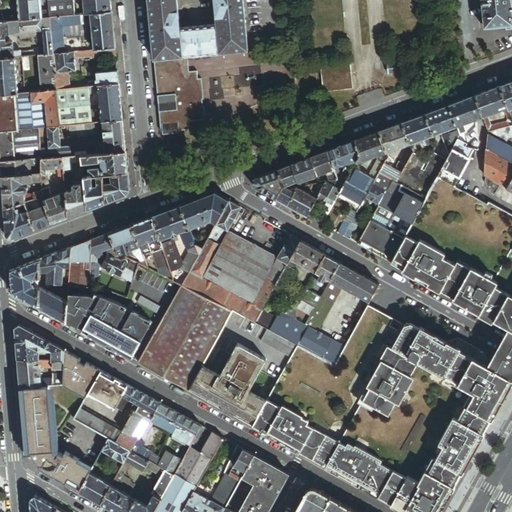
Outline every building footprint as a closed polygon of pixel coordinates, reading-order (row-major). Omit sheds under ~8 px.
[(18,0),(20,20),(42,18),(42,12),(40,0),(18,0)] [(79,0),(48,0),(50,11),(51,18),(81,15),(79,0)] [(112,12),(111,0),(89,0),(91,13),(91,14),(112,12)] [(148,0),(154,60),(188,57),(248,51),(243,0),(214,0),(217,26),(180,29),(177,0),(148,0)] [(511,0),(482,0),(485,27),(511,24),(511,0)] [(114,26),(112,12),(91,14),(92,18),(93,28),(93,35),(95,50),(116,48),(115,32),(114,26)] [(86,14),(81,15),(51,18),(52,30),(54,53),(86,50),(89,50),(88,38),(82,38),(60,40),(59,27),(81,26),(87,25),(86,19),(86,18),(86,14)] [(42,18),(20,20),(4,22),(0,22),(0,35),(1,35),(6,35),(10,35),(10,34),(43,31),(52,30),(51,18),(42,18)] [(60,40),(82,38),(81,26),(59,27),(60,40)] [(54,53),(52,30),(43,31),(45,48),(45,54),(54,53)] [(1,35),(0,35),(0,58),(14,57),(12,42),(10,42),(6,42),(1,42),(1,35)] [(117,56),(116,48),(95,50),(89,50),(86,50),(86,56),(92,56),(93,58),(117,56)] [(22,57),(28,56),(37,55),(37,52),(37,49),(34,49),(34,52),(16,53),(17,57),(19,57),(22,57)] [(86,56),(86,50),(54,53),(55,65),(65,64),(66,71),(69,71),(77,71),(75,57),(86,56)] [(55,65),(54,53),(45,54),(38,55),(41,89),(42,91),(57,90),(55,65)] [(30,82),(28,56),(22,57),(24,82),(30,82)] [(15,57),(14,57),(0,58),(0,90),(18,89),(15,57)] [(154,60),(162,133),(180,131),(179,122),(187,121),(205,120),(204,108),(203,108),(200,80),(198,80),(197,72),(189,73),(188,57),(154,60)] [(401,73),(400,63),(387,64),(388,74),(401,73)] [(65,64),(55,65),(57,90),(68,89),(71,88),(70,84),(69,71),(66,71),(65,64)] [(353,89),(351,64),(321,67),(323,92),(353,89)] [(119,84),(118,71),(97,73),(98,81),(98,86),(119,84)] [(84,87),(84,80),(73,81),(70,84),(71,88),(84,87)] [(511,81),(501,86),(508,107),(509,110),(511,109),(511,81)] [(123,120),(119,84),(98,86),(99,96),(100,109),(102,122),(103,122),(123,120)] [(98,86),(89,87),(90,95),(93,95),(96,94),(99,96),(98,86)] [(504,109),(508,107),(501,86),(475,96),(483,117),(487,115),(504,109)] [(89,87),(84,87),(71,88),(68,89),(70,103),(90,102),(90,96),(90,95),(89,87)] [(70,103),(68,89),(57,90),(58,100),(61,126),(69,125),(93,123),(92,118),(91,110),(90,102),(70,103)] [(58,100),(57,90),(42,91),(39,91),(40,102),(46,102),(58,100)] [(19,93),(17,93),(18,103),(34,102),(33,92),(28,92),(19,93)] [(18,103),(17,93),(0,94),(0,131),(21,130),(18,103)] [(458,126),(483,117),(475,96),(450,106),(458,126)] [(61,126),(58,100),(46,102),(47,112),(48,127),(59,126),(61,126)] [(34,102),(18,103),(21,130),(39,128),(48,127),(47,112),(38,113),(37,102),(34,102)] [(46,102),(40,102),(37,102),(38,113),(47,112),(46,102)] [(438,133),(458,126),(450,106),(430,113),(438,133)] [(488,131),(511,124),(511,117),(509,110),(508,107),(504,109),(508,118),(506,120),(493,125),(491,124),(487,115),(483,117),(488,131)] [(92,118),(93,123),(102,122),(100,109),(91,110),(92,118)] [(438,133),(430,113),(404,123),(411,143),(438,133)] [(126,151),(123,120),(103,122),(103,126),(106,153),(126,151)] [(179,122),(180,131),(188,130),(187,121),(179,122)] [(103,126),(103,122),(102,122),(93,123),(69,125),(70,138),(93,136),(93,134),(99,134),(98,126),(103,126)] [(408,144),(411,143),(404,123),(380,132),(387,152),(396,149),(408,144)] [(511,134),(511,124),(488,131),(488,135),(504,143),(508,135),(511,134)] [(61,147),(59,126),(48,127),(49,136),(50,148),(61,147)] [(49,136),(48,127),(39,128),(39,136),(49,136)] [(21,130),(0,131),(0,155),(1,162),(31,160),(41,159),(40,149),(39,136),(39,128),(21,130)] [(383,166),(385,162),(389,155),(387,152),(380,132),(356,141),(361,154),(357,162),(356,162),(378,155),(381,162),(380,165),(383,166)] [(460,134),(459,137),(458,139),(467,143),(468,138),(465,136),(460,134)] [(504,143),(488,135),(486,149),(499,155),(506,144),(504,143)] [(467,143),(458,139),(449,155),(447,160),(444,165),(439,176),(454,184),(472,148),(471,148),(465,146),(467,143)] [(349,164),(357,162),(361,154),(356,141),(328,151),(334,168),(338,167),(349,164)] [(413,147),(414,152),(422,156),(424,153),(417,149),(415,144),(412,145),(413,147)] [(499,155),(511,162),(511,147),(506,144),(499,155)] [(70,146),(61,147),(50,148),(40,149),(41,159),(63,157),(71,156),(70,146)] [(396,168),(403,172),(414,152),(413,147),(410,148),(408,152),(406,151),(399,163),(396,168)] [(511,162),(499,155),(486,149),(484,175),(507,187),(511,178),(511,162)] [(128,172),(126,151),(106,153),(104,153),(85,155),(82,155),(83,162),(99,161),(100,159),(102,157),(103,159),(102,160),(101,163),(102,166),(104,167),(104,169),(103,169),(100,167),(89,168),(89,176),(92,175),(97,175),(103,174),(110,174),(128,172)] [(335,168),(334,168),(328,151),(312,157),(318,174),(327,171),(335,168)] [(440,156),(447,160),(449,155),(442,151),(440,156)] [(83,162),(82,155),(75,156),(71,156),(63,157),(63,168),(64,173),(72,172),(84,171),(83,168),(83,162)] [(437,162),(444,165),(447,160),(440,156),(437,162)] [(63,168),(63,157),(41,159),(42,166),(42,171),(42,173),(47,172),(46,169),(63,168)] [(318,175),(318,174),(312,157),(293,164),(299,181),(299,182),(302,181),(315,176),(318,175)] [(387,163),(396,168),(399,163),(390,158),(387,163)] [(42,166),(41,159),(31,160),(31,167),(34,167),(36,166),(42,166)] [(31,160),(1,162),(1,171),(2,177),(32,174),(32,171),(31,167),(31,160)] [(356,162),(357,162),(349,164),(346,171),(352,171),(354,167),(356,162)] [(393,179),(398,182),(403,172),(396,168),(387,163),(385,162),(383,166),(380,172),(393,179)] [(287,185),(299,181),(293,164),(279,170),(284,184),(287,184),(287,185)] [(376,179),(380,172),(383,166),(380,165),(378,164),(371,177),(376,179)] [(358,169),(354,167),(352,171),(349,175),(347,179),(369,191),(376,179),(371,177),(358,169)] [(338,178),(335,168),(327,171),(328,174),(330,180),(338,178)] [(276,198),(284,184),(279,170),(254,179),(253,185),(276,198)] [(73,180),(72,172),(64,173),(66,191),(74,190),(74,185),(77,184),(78,184),(78,183),(78,182),(77,182),(73,180)] [(130,190),(128,172),(110,174),(111,178),(111,182),(103,183),(105,203),(127,195),(130,190)] [(380,204),(393,179),(380,172),(376,179),(369,191),(367,196),(380,204)] [(41,173),(41,182),(42,190),(49,187),(47,175),(42,175),(42,173),(41,173)] [(32,174),(2,177),(3,192),(5,209),(25,202),(26,202),(25,202),(25,195),(25,193),(26,192),(27,191),(28,190),(28,188),(27,187),(26,186),(24,185),(24,183),(34,183),(34,174),(32,174)] [(87,210),(105,203),(103,183),(103,179),(103,174),(97,175),(98,185),(97,185),(93,188),(92,175),(89,176),(84,176),(85,184),(85,189),(87,210)] [(301,187),(321,182),(320,179),(319,177),(318,175),(315,176),(317,180),(303,184),(302,181),(299,182),(301,187)] [(347,179),(349,175),(342,177),(337,186),(342,189),(347,179)] [(511,213),(490,201),(488,203),(454,184),(439,176),(427,198),(424,203),(413,222),(406,235),(418,241),(420,238),(445,252),(443,257),(468,271),(471,267),(498,282),(495,287),(511,295),(511,213)] [(367,196),(369,191),(347,179),(342,189),(341,191),(363,203),(367,196)] [(399,192),(403,185),(398,182),(393,179),(380,204),(358,244),(374,252),(385,231),(395,212),(405,195),(399,192)] [(327,181),(321,182),(313,196),(317,198),(322,190),(327,181)] [(331,183),(327,181),(322,190),(327,193),(331,195),(336,198),(337,198),(341,191),(342,189),(337,186),(331,183)] [(87,210),(85,189),(82,189),(81,184),(81,182),(77,182),(78,182),(78,183),(78,184),(77,184),(74,185),(74,190),(66,191),(66,192),(68,216),(87,210)] [(287,184),(284,184),(276,198),(288,204),(297,188),(293,187),(287,185),(287,184)] [(406,193),(409,188),(403,185),(399,192),(405,195),(406,193)] [(43,200),(51,197),(50,188),(49,187),(42,190),(42,197),(43,200)] [(313,196),(297,188),(288,204),(308,215),(317,198),(313,196)] [(34,200),(42,197),(42,190),(33,194),(33,195),(34,199),(34,200)] [(327,193),(322,190),(317,198),(323,201),(324,199),(327,193)] [(52,223),(68,216),(66,192),(51,197),(43,200),(45,204),(52,223)] [(211,221),(216,223),(229,200),(215,193),(181,206),(189,229),(211,221)] [(405,195),(395,212),(413,222),(424,203),(421,201),(410,195),(406,193),(405,195)] [(323,209),(329,212),(336,198),(331,195),(328,201),(323,209)] [(28,211),(45,204),(43,200),(42,197),(34,200),(26,202),(25,202),(28,211)] [(229,200),(216,223),(228,230),(240,207),(229,200)] [(10,238),(34,229),(28,211),(25,202),(5,209),(7,236),(10,238)] [(35,229),(52,223),(45,204),(28,211),(34,229),(35,229)] [(191,232),(189,229),(181,206),(153,217),(160,239),(173,235),(178,233),(181,232),(185,241),(193,238),(191,232)] [(323,224),(329,213),(329,212),(323,209),(317,220),(323,224)] [(395,212),(385,231),(402,241),(406,235),(413,222),(395,212)] [(163,246),(160,239),(153,217),(139,222),(132,225),(139,244),(148,241),(149,243),(152,252),(154,252),(163,248),(163,246)] [(339,233),(345,236),(351,225),(345,222),(339,233)] [(216,223),(211,231),(199,254),(189,272),(182,284),(233,310),(255,322),(262,310),(276,285),(287,265),(288,264),(278,258),(228,230),(216,223)] [(345,236),(350,239),(357,226),(352,223),(351,225),(345,236)] [(139,244),(132,225),(111,232),(116,246),(119,253),(127,250),(128,251),(130,251),(131,250),(131,249),(133,248),(140,246),(139,244)] [(199,254),(211,231),(207,229),(202,231),(195,243),(196,246),(199,254)] [(402,241),(385,231),(374,252),(391,262),(402,241)] [(116,246),(111,232),(104,235),(101,236),(91,240),(91,252),(97,252),(101,250),(105,249),(108,248),(116,246)] [(173,235),(160,239),(163,246),(175,241),(174,237),(173,235)] [(301,240),(291,235),(278,258),(288,264),(291,258),(301,240)] [(511,295),(495,287),(498,282),(471,267),(468,271),(443,257),(445,252),(420,238),(418,241),(406,235),(402,241),(391,262),(509,328),(510,329),(511,330),(511,295)] [(193,239),(193,238),(185,241),(188,248),(196,246),(195,243),(193,239)] [(89,287),(89,283),(90,264),(90,261),(91,252),(91,240),(71,247),(70,267),(69,273),(69,281),(69,284),(69,285),(89,287)] [(325,254),(301,240),(291,258),(298,262),(315,272),(325,254)] [(175,241),(163,246),(163,248),(167,258),(170,268),(171,270),(180,267),(182,263),(175,242),(175,241)] [(140,246),(133,248),(135,254),(141,260),(145,259),(140,246)] [(199,254),(196,246),(188,248),(189,252),(182,263),(180,267),(189,272),(199,254)] [(63,266),(70,267),(71,247),(55,253),(54,283),(60,284),(62,284),(62,280),(63,266)] [(167,258),(163,248),(154,252),(157,261),(159,261),(167,258)] [(97,252),(91,252),(90,261),(93,261),(97,261),(97,257),(103,256),(101,250),(97,252)] [(49,282),(54,283),(55,253),(40,259),(40,272),(47,272),(46,280),(46,282),(49,283),(49,282)] [(133,282),(135,272),(129,268),(125,266),(127,263),(128,262),(127,260),(127,259),(126,259),(124,259),(123,259),(122,260),(108,253),(101,266),(128,280),(133,282)] [(340,262),(325,254),(315,272),(320,274),(317,279),(317,281),(321,283),(323,283),(326,278),(330,280),(340,262)] [(170,268),(167,258),(159,261),(161,266),(168,269),(170,268)] [(288,264),(287,265),(294,268),(298,262),(291,258),(288,264)] [(40,275),(40,272),(40,259),(10,270),(12,292),(39,307),(40,285),(34,285),(32,285),(32,283),(32,279),(32,277),(34,278),(40,278),(40,275)] [(151,269),(153,270),(156,265),(150,263),(150,261),(146,262),(148,267),(151,269)] [(379,284),(340,262),(330,280),(342,287),(353,293),(359,296),(369,302),(379,284)] [(89,283),(96,285),(96,277),(97,277),(98,273),(98,265),(93,265),(90,264),(89,283)] [(170,278),(175,281),(172,273),(156,265),(153,270),(170,278)] [(287,265),(276,285),(286,291),(298,270),(294,268),(287,265)] [(175,281),(182,284),(189,272),(180,267),(171,270),(172,273),(175,281)] [(320,297),(305,324),(304,326),(307,328),(304,332),(313,337),(318,330),(342,287),(330,280),(320,297)] [(203,364),(213,345),(233,310),(182,284),(166,312),(156,330),(151,340),(139,362),(189,389),(203,364)] [(56,294),(44,288),(40,285),(39,307),(66,322),(67,300),(63,298),(59,296),(56,294)] [(87,333),(132,358),(151,324),(142,319),(143,317),(135,313),(125,332),(119,329),(129,311),(124,309),(125,307),(89,287),(89,295),(87,333)] [(66,322),(87,333),(89,295),(68,295),(67,300),(66,322)] [(345,345),(341,352),(334,363),(323,357),(298,344),(291,356),(278,379),(267,399),(282,406),(284,404),(303,414),(301,418),(314,426),(341,441),(371,386),(368,384),(383,357),(378,354),(386,341),(394,346),(407,323),(368,302),(365,308),(362,314),(345,345)] [(285,313),(296,320),(300,312),(293,309),(285,313)] [(268,328),(255,322),(233,310),(213,345),(231,354),(238,342),(267,358),(260,370),(278,379),(291,356),(262,340),(268,328)] [(262,310),(255,322),(268,328),(270,330),(277,318),(262,310)] [(296,320),(285,313),(277,318),(292,326),(296,320)] [(299,330),(292,326),(277,318),(270,330),(298,344),(304,332),(301,331),(299,330)] [(296,320),(292,326),(299,330),(302,325),(304,326),(305,324),(296,320)] [(438,511),(511,379),(511,375),(511,371),(511,367),(503,369),(502,370),(500,369),(501,368),(499,360),(491,362),(490,363),(489,363),(490,361),(487,351),(461,336),(449,339),(448,340),(413,321),(407,323),(394,346),(386,341),(378,354),(383,357),(368,384),(371,386),(341,441),(333,456),(327,466),(341,473),(342,472),(358,481),(366,478),(415,505),(416,511),(438,511)] [(18,360),(38,359),(38,351),(48,351),(52,351),(52,359),(53,359),(63,359),(64,349),(20,325),(15,328),(17,351),(18,360)] [(298,344),(270,330),(268,328),(262,340),(291,356),(298,344)] [(511,330),(510,329),(509,331),(508,330),(498,347),(490,361),(491,362),(499,360),(501,368),(503,369),(511,367),(511,371),(511,330)] [(318,330),(313,337),(330,346),(341,352),(345,345),(318,330)] [(298,344),(323,357),(330,346),(313,337),(304,332),(298,344)] [(220,374),(203,364),(189,389),(253,425),(267,400),(250,391),(260,370),(267,358),(238,342),(231,354),(220,374)] [(334,363),(341,352),(330,346),(323,357),(334,363)] [(81,359),(64,349),(63,359),(63,367),(63,368),(63,370),(63,372),(62,384),(86,397),(88,392),(90,390),(93,384),(101,370),(86,362),(84,365),(79,362),(81,359)] [(40,359),(38,359),(18,360),(19,376),(20,387),(41,385),(41,378),(40,369),(40,367),(40,359)] [(63,359),(53,359),(53,366),(53,368),(63,368),(63,367),(63,359)] [(127,384),(101,370),(93,384),(90,390),(88,392),(115,407),(120,399),(121,396),(127,384)] [(160,402),(127,384),(121,396),(134,402),(139,405),(154,413),(160,402)] [(30,451),(45,450),(44,431),(52,430),(51,415),(51,414),(52,409),(51,396),(49,396),(48,385),(41,385),(20,387),(22,403),(22,412),(23,424),(25,446),(26,451),(30,451)] [(44,431),(45,450),(57,449),(53,396),(51,396),(52,409),(51,414),(51,415),(52,430),(44,431)] [(121,396),(120,399),(128,403),(132,406),(134,402),(121,396)] [(120,399),(115,407),(123,412),(128,403),(120,399)] [(267,399),(267,400),(253,425),(300,451),(306,441),(314,426),(301,418),(303,414),(284,404),(282,406),(267,399)] [(167,406),(161,403),(151,420),(157,424),(167,406)] [(150,419),(154,413),(139,405),(136,411),(143,415),(150,419)] [(107,422),(81,406),(74,419),(101,433),(107,422)] [(202,425),(167,406),(157,424),(173,433),(172,435),(174,436),(187,443),(191,445),(202,425)] [(132,435),(143,416),(143,415),(136,411),(133,411),(123,430),(132,435)] [(138,438),(149,419),(143,416),(132,435),(138,438)] [(123,430),(107,422),(101,433),(108,438),(116,442),(123,430)] [(156,426),(172,435),(173,433),(157,424),(156,426)] [(341,441),(314,426),(306,441),(318,448),(317,449),(320,451),(321,449),(333,456),(341,441)] [(138,438),(132,435),(123,430),(116,442),(131,451),(134,446),(138,438)] [(223,437),(213,431),(202,451),(212,457),(223,437)] [(173,438),(185,445),(187,443),(174,436),(173,438)] [(125,461),(131,451),(116,442),(108,438),(102,450),(124,462),(125,461)] [(145,443),(138,438),(134,446),(131,451),(139,455),(148,460),(151,455),(141,450),(145,443)] [(243,448),(236,444),(224,472),(226,473),(228,475),(230,472),(231,470),(233,465),(243,448)] [(202,451),(191,445),(188,450),(183,459),(182,460),(175,474),(196,485),(212,457),(202,451)] [(183,459),(188,450),(183,447),(179,454),(181,457),(183,459)] [(254,454),(243,448),(233,465),(245,472),(254,454)] [(40,468),(55,477),(69,452),(66,451),(65,453),(57,449),(45,450),(30,451),(39,465),(41,464),(42,465),(40,468)] [(139,455),(131,451),(125,461),(129,463),(143,471),(147,465),(149,461),(148,460),(139,455)] [(55,477),(79,490),(89,472),(91,468),(79,461),(81,459),(69,452),(55,477)] [(174,475),(175,474),(182,460),(166,452),(161,461),(158,466),(165,470),(174,475)] [(276,466),(254,454),(245,472),(243,475),(242,476),(252,481),(240,502),(234,511),(266,511),(269,506),(258,499),(269,478),(276,466)] [(81,459),(79,461),(91,468),(93,465),(81,459)] [(155,470),(157,465),(154,463),(149,461),(147,465),(155,470)] [(123,465),(116,477),(120,479),(123,474),(127,468),(123,465)] [(157,465),(155,470),(162,474),(165,470),(158,466),(157,465)] [(287,472),(276,466),(269,478),(281,485),(287,474),(287,472)] [(169,485),(174,475),(165,470),(162,474),(159,480),(169,485)] [(230,472),(241,478),(242,476),(243,475),(237,471),(236,473),(231,470),(230,472)] [(89,472),(79,490),(101,503),(112,484),(89,472)] [(228,475),(239,481),(241,478),(230,472),(228,475)] [(341,473),(411,511),(416,511),(415,505),(366,478),(358,481),(342,472),(341,473)] [(225,507),(231,497),(239,481),(228,475),(226,473),(211,499),(225,507)] [(123,481),(129,484),(130,481),(131,479),(123,474),(120,479),(123,481)] [(194,489),(196,485),(175,474),(174,475),(169,485),(162,497),(153,511),(181,511),(182,511),(187,501),(194,489)] [(281,485),(269,478),(258,499),(269,506),(281,485)] [(162,497),(169,485),(159,480),(153,492),(155,493),(162,497)] [(122,511),(131,496),(112,484),(101,503),(117,511),(122,511)] [(359,511),(315,488),(314,487),(312,487),(309,488),(308,490),(295,511),(359,511)] [(222,511),(225,507),(211,499),(194,489),(187,501),(206,511),(222,511)] [(128,511),(153,511),(162,497),(155,493),(153,496),(148,505),(137,499),(136,498),(128,511)] [(56,511),(56,507),(35,494),(30,499),(30,511),(56,511)] [(128,511),(136,498),(135,498),(131,496),(122,511),(128,511)] [(234,511),(240,502),(231,497),(225,507),(234,511)] [(206,511),(187,501),(182,511),(183,511),(184,511),(206,511)]
